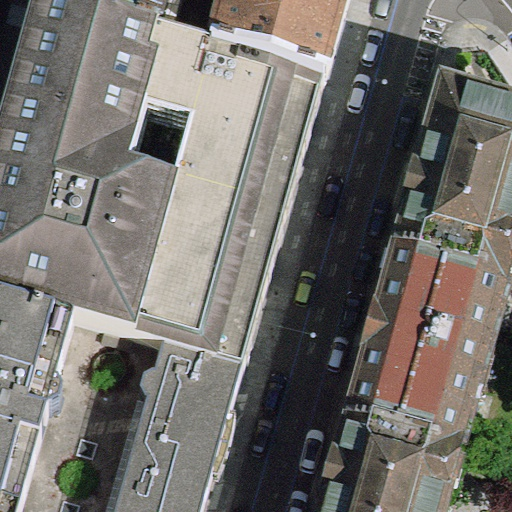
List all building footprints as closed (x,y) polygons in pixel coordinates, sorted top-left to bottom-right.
[(170,0),(41,0),(40,8),(159,41),(170,0)] [(350,0),(231,0),(216,56),(325,87),(350,0)] [(136,126),(159,41),(40,8),(0,153),(0,308),(76,330),(140,348),(183,196),(121,178),(136,126)] [(216,56),(159,41),(136,126),(197,143),(183,196),(140,348),(161,354),(243,376),(325,87),(216,56)] [(401,262),(508,291),(511,276),(511,122),(447,104),(401,262)] [(197,143),(136,126),(121,178),(183,196),(197,143)] [(352,433),(459,462),(508,291),(401,262),(352,433)] [(0,511),(24,511),(76,330),(0,308),(0,511)] [(161,354),(115,511),(205,511),(243,376),(161,354)] [(330,511),(445,511),(459,462),(352,433),(330,511)]
